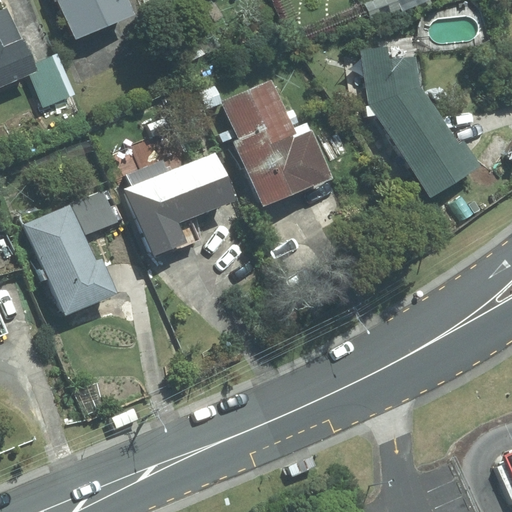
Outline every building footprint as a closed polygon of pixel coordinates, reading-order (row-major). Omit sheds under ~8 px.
[(46,0),(66,45),(125,20),(115,0),(46,0)] [(0,91),(29,82),(0,15),(0,91)] [(413,91),(416,61),(379,63),(378,52),(354,52),(359,105),(421,203),(473,171),(457,146),(446,148),(413,91)] [(254,212),(322,184),(298,125),(283,132),(264,84),(210,106),(254,212)] [(186,221),(225,207),(207,157),(167,172),(163,159),(120,174),(123,192),(114,194),(142,270),(197,251),(186,221)] [(55,322),(108,300),(92,264),(83,264),(64,213),(15,230),(55,322)] [(134,409),(113,417),(117,426),(138,419),(134,409)] [(511,450),(495,458),(511,496),(511,450)] [(312,457),(285,468),(289,477),(316,467),(312,457)]
